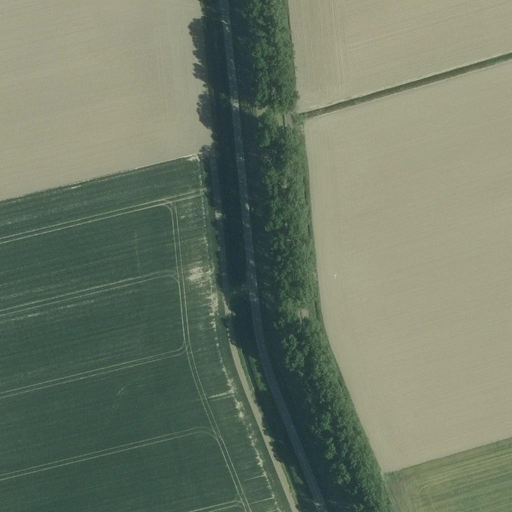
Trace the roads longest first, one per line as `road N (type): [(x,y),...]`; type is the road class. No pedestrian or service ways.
road 1 (track): [(377,511),(304,319),(275,0)]
road 2 (unclassified): [(223,0),(255,323),(325,511)]
